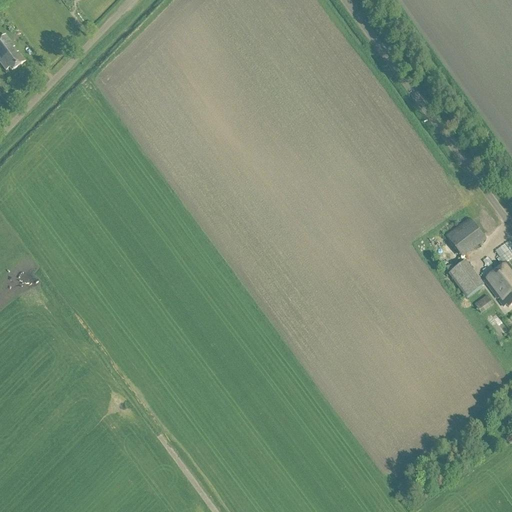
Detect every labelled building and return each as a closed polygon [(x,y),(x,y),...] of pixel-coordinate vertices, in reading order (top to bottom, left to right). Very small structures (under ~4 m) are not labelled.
[(25,63),(5,36),(0,39),(0,64),(6,72),(8,70),(11,73),(25,63)] [(463,260),(487,242),(470,219),(445,237),(463,260)] [(449,276),(467,300),(484,287),(466,263),(449,276)] [(511,274),(506,267),(485,282),(486,283),(503,307),(506,305),(508,308),(511,305),(511,274)] [(482,314),(494,305),(487,296),(475,305),(482,314)]
